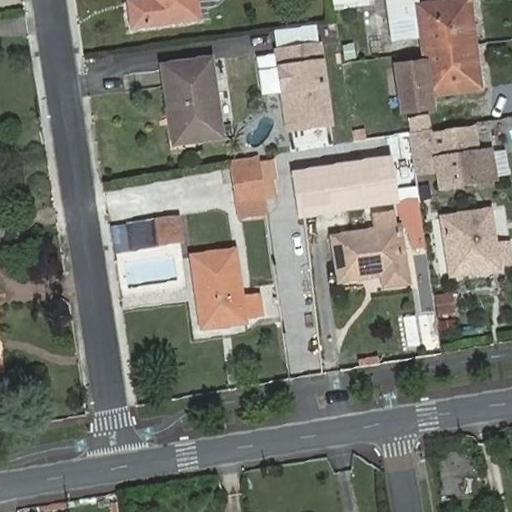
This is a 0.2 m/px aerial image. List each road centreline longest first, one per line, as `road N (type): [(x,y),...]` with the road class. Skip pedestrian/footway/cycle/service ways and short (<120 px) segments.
road 1 (residential): [(50,0),(120,466)]
road 2 (tertiary): [(392,423),(120,466)]
road 3 (tertiary): [(120,466),(0,488)]
road 4 (tertiary): [(511,402),(392,423)]
